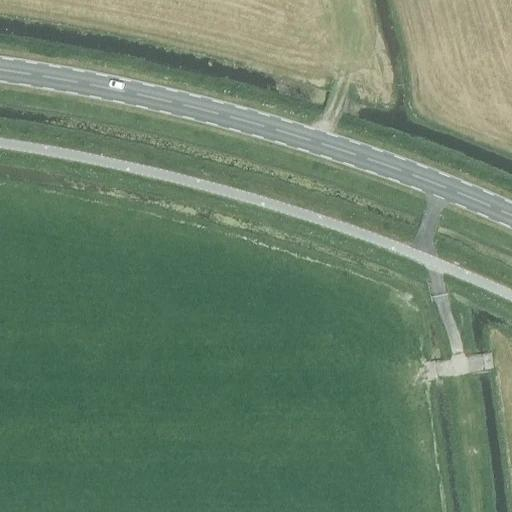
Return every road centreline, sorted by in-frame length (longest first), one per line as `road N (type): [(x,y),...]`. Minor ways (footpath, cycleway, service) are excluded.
road 1 (primary): [(511,216),(272,130),(0,71)]
road 2 (track): [(473,511),(454,340),(423,240),(441,186)]
